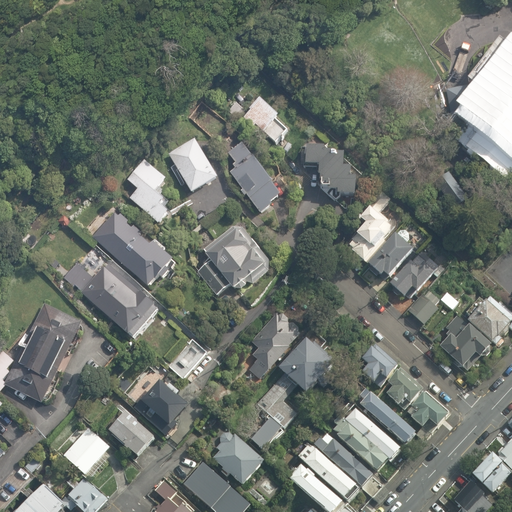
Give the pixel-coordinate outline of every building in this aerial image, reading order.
[(447,90),(446,91),(447,91),(452,119),(453,127),(458,126),(479,122),(478,123),(490,132),(478,146),(487,153),(483,157),(507,176),(511,168),(511,63),(510,65),(508,64),(506,66),(504,64),(497,74),(498,74),(486,87),(489,89),(484,95),(481,93),(477,93),(474,93),(472,86),(449,90),(447,90)] [(279,118),(261,100),(249,112),(251,113),(242,122),(253,131),(256,127),(264,134),(264,133),(276,145),(289,132),(277,121),(279,118)] [(238,121),(246,113),(237,104),(229,112),(238,121)] [(196,141),(169,156),(193,195),(218,179),(196,141)] [(236,170),(231,173),(243,190),(241,192),(245,197),(247,196),(261,215),(274,206),(272,204),(282,196),(253,157),(252,158),(243,145),(230,155),(236,164),(233,166),(236,170)] [(337,201),(341,197),(356,198),(357,180),(351,180),(352,170),(344,169),(345,156),(334,155),(334,153),(325,152),(325,148),(307,147),(306,166),(320,167),(319,177),(321,177),(320,182),(322,182),(322,188),(323,188),(323,189),(329,190),(329,192),(332,193),(330,195),(337,201)] [(167,181),(145,162),(129,182),(138,191),(130,200),(159,225),(169,214),(163,209),(167,204),(160,198),(164,194),(160,190),(167,181)] [(442,177),(435,182),(439,187),(453,206),(466,195),(448,172),(442,177)] [(368,265),(387,244),(385,242),(391,235),(392,229),(387,225),(389,222),(384,217),(386,216),(383,213),(382,215),(380,214),(391,202),(382,194),(368,212),(369,213),(361,221),(367,226),(357,237),(358,237),(352,243),(354,244),(350,248),(348,250),(353,255),(354,254),(355,255),(355,258),(359,261),(361,261),(365,264),(366,263),(368,265)] [(115,215),(93,239),(149,290),(160,277),(164,280),(171,273),(167,270),(174,261),(154,243),(151,247),(140,237),(143,235),(135,228),(133,230),(127,225),(129,222),(121,215),(119,218),(115,215)] [(208,255),(206,256),(211,263),(198,274),(218,298),(231,287),(234,291),(237,289),(242,290),(247,286),(247,283),(253,285),(269,273),(270,262),(243,229),(233,228),(204,251),(208,255)] [(396,235),(369,265),(372,268),(370,272),(376,277),(380,276),(382,278),(382,277),(387,281),(389,279),(400,268),(403,270),(416,255),(413,252),(414,252),(405,244),(409,240),(409,235),(406,232),(400,232),(397,236),(396,235)] [(412,262),(390,285),(394,289),(393,293),(398,297),(402,296),(405,299),(407,297),(411,300),(417,293),(417,294),(434,277),(437,280),(446,270),(441,266),(439,268),(422,253),(412,263),(412,262)] [(83,292),(81,294),(130,337),(131,335),(135,339),(160,312),(156,308),(156,307),(141,294),(109,266),(106,269),(105,268),(95,279),(78,264),(64,279),(74,288),(76,286),(83,292)] [(408,312),(425,327),(439,310),(435,307),(440,301),(430,292),(424,298),(422,296),(408,312)] [(459,304),(448,294),(441,301),(453,311),(459,304)] [(509,329),(511,325),(511,324),(511,323),(511,317),(491,299),(488,302),(487,301),(467,323),(493,346),(494,344),(497,347),(503,340),(501,338),(502,337),(506,336),(508,333),(509,329)] [(42,404),(82,323),(45,304),(6,384),(5,386),(7,387),(42,404)] [(268,372),(269,373),(291,349),(290,347),(302,335),(300,333),(299,329),(294,324),(291,325),(289,323),(289,319),(284,315),(279,317),(276,315),(274,317),(275,318),(252,343),(259,350),(253,356),(258,361),(249,370),(253,374),(251,375),(255,379),(257,377),(260,381),(268,372)] [(449,339),(440,349),(463,370),(464,369),(468,373),(481,359),(481,360),(483,358),(487,358),(491,354),(491,349),(492,347),(470,328),(457,317),(446,329),(449,331),(446,335),(449,339)] [(184,381),(208,354),(193,341),(190,344),(183,339),(163,361),(184,381)] [(307,340),(296,352),(294,350),(288,356),(290,358),(278,370),(284,376),(257,405),(272,420),(253,441),(263,450),(281,431),(281,430),(283,428),(285,429),(298,416),(284,403),(297,388),(307,398),(318,386),(324,391),(329,385),(326,382),(333,376),(330,373),(336,367),(332,363),(334,360),(315,342),(312,345),(307,340)] [(356,369),(375,385),(376,384),(381,389),(387,382),(388,382),(397,372),(397,371),(399,368),(376,347),(356,369)] [(5,386),(6,384),(3,381),(11,373),(8,370),(15,362),(4,352),(0,355),(0,394),(7,387),(5,386)] [(424,391),(401,370),(399,373),(398,373),(389,384),(394,389),(387,396),(400,408),(400,407),(405,411),(410,405),(411,406),(422,395),(421,394),(424,391)] [(151,423),(167,438),(179,425),(176,423),(190,408),(178,398),(181,395),(171,387),(168,389),(161,382),(146,398),(137,407),(152,421),(151,423)] [(365,400),(360,405),(406,447),(417,436),(371,393),(371,394),(366,390),(360,397),(365,400)] [(426,444),(450,418),(448,417),(450,415),(427,394),(425,396),(424,395),(412,407),(419,413),(418,415),(412,409),(408,414),(413,418),(412,419),(423,430),(417,436),(426,444)] [(340,416),(390,462),(391,464),(402,452),(356,410),(355,411),(350,406),(340,416)] [(138,458),(156,440),(127,413),(109,432),(127,447),(126,448),(129,451),(130,450),(138,458)] [(338,436),(338,437),(378,474),(390,462),(340,416),(334,423),(338,426),(334,431),(338,436)] [(111,449),(89,429),(64,457),(86,477),(111,449)] [(265,463),(236,435),(234,437),(230,433),(225,433),(221,438),(221,444),(217,449),(220,452),(214,459),(224,469),(223,470),(229,476),(230,475),(243,487),(247,483),(248,483),(252,478),(257,472),(257,473),(262,468),(261,468),(265,463)] [(320,438),(314,444),(363,490),(364,490),(374,478),(328,434),(322,440),(320,438)] [(499,457),(498,458),(511,470),(511,438),(504,447),(506,448),(505,449),(502,448),(498,452),(499,457)] [(312,450),(309,448),(299,458),(305,464),(346,503),(346,502),(349,504),(360,492),(358,490),(314,448),(312,450)] [(486,461),(472,475),(492,494),(511,473),(511,472),(502,464),(503,463),(493,453),(489,457),(488,457),(487,457),(487,458),(486,460),(486,461)] [(203,462),(183,485),(213,511),(247,511),(252,506),(214,473),(215,472),(213,470),(212,470),(203,462)] [(308,472),(302,467),(290,480),(324,511),(342,511),(346,508),(315,479),(317,478),(309,471),(308,472)] [(385,488),(374,478),(364,490),(374,500),(385,488)] [(70,497),(67,500),(66,498),(62,502),(67,507),(72,511),(75,508),(79,511),(97,511),(109,500),(103,494),(102,495),(100,493),(101,493),(96,489),(88,482),(87,483),(85,481),(69,496),(70,497)] [(179,496),(164,482),(155,492),(167,503),(156,511),(194,511),(178,497),(179,496)] [(454,503),(461,509),(464,511),(489,511),(494,507),(488,501),(490,500),(486,496),(472,483),(465,490),(463,488),(459,493),(461,495),(454,503)] [(63,511),(67,507),(62,502),(48,489),(48,490),(45,488),(21,511),(63,511)]
